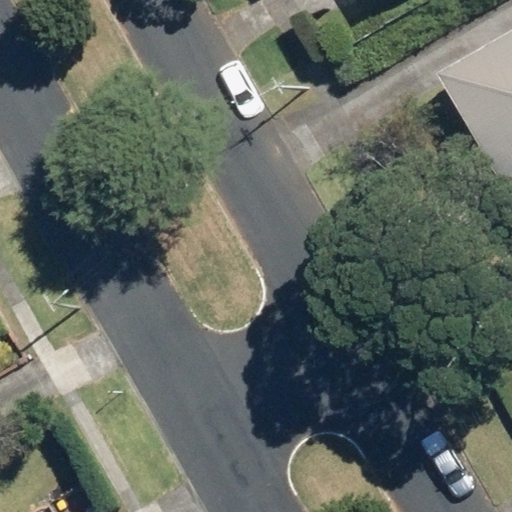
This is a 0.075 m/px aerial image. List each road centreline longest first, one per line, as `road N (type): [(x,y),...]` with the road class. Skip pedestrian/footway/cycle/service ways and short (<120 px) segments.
road 1 (unclassified): [(201,414),(0,52)]
road 2 (unclassified): [(156,0),(350,328)]
road 3 (unclassified): [(350,328),(450,511)]
road 4 (unclassified): [(350,328),(201,414)]
